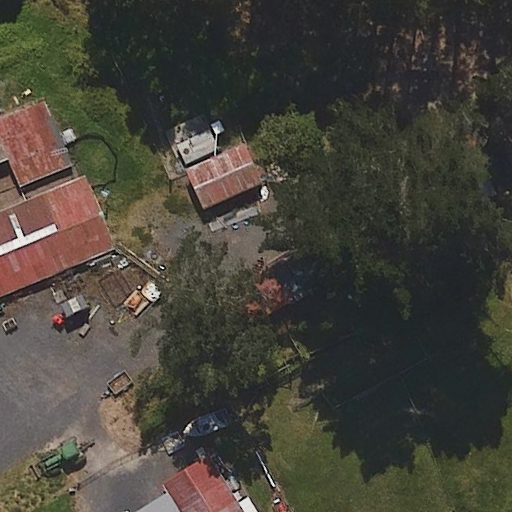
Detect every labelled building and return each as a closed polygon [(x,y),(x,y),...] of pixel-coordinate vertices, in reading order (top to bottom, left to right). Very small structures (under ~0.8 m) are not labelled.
[(44,98),(0,116),(0,163),(8,160),(19,185),(71,163),(44,98)] [(220,148),(202,112),(166,130),(185,166),(220,148)] [(204,210),(262,185),(246,149),(188,174),(204,210)] [(0,297),(115,250),(84,175),(0,210),(0,297)] [(302,298),(283,267),(249,288),(268,319),(302,298)] [(258,511),(250,498),(239,505),(212,460),(166,487),(170,494),(140,511),(258,511)]
